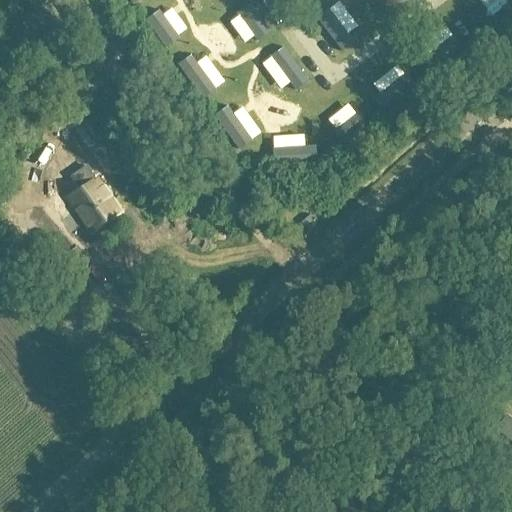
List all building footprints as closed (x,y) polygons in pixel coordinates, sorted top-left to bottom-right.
[(96,76),(70,36),(51,7),(47,0),(19,0),(10,5),(22,24),(65,95),(96,76)] [(140,0),(153,14),(162,6),(156,0),(140,0)] [(340,0),(334,0),(317,16),(329,29),(350,10),(340,0)] [(179,25),(192,17),(183,4),(170,13),(179,25)] [(430,35),(445,24),(435,10),(420,21),(430,35)] [(170,14),(160,19),(168,37),(178,32),(170,14)] [(456,37),(445,58),(456,64),(468,43),(456,37)] [(187,52),(196,70),(213,62),(204,44),(187,52)] [(97,132),(143,101),(129,80),(83,111),(97,132)] [(244,136),(260,125),(246,108),(231,119),(244,136)] [(318,174),(337,165),(329,147),(309,156),(318,174)] [(91,233),(120,213),(99,181),(96,184),(86,169),(72,178),(81,191),(68,199),(91,233)] [(447,408),(428,414),(432,428),(452,423),(447,408)]
